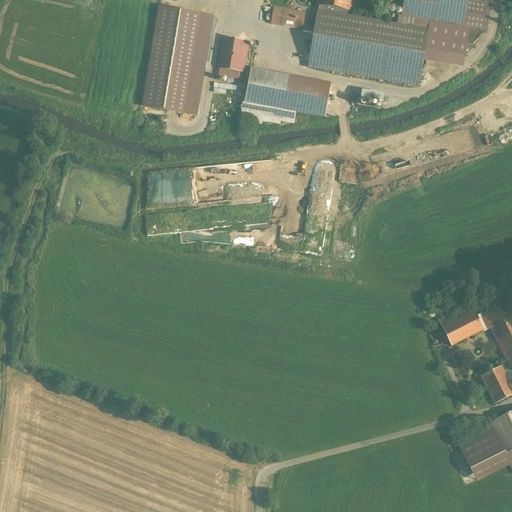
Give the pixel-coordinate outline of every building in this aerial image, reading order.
[(319,0),(317,11),(347,16),(349,0),(319,0)] [(466,0),(404,0),(401,15),(462,26),(466,0)] [(206,16),(160,8),(143,107),(196,116),(213,17),(206,16)] [(304,14),(281,10),(278,25),(301,29),(304,14)] [(427,30),(347,16),(317,11),(309,62),(418,81),(427,30)] [(248,42),(221,39),(215,76),(238,79),(239,71),(243,72),(248,42)] [(290,77),(250,70),(244,103),(285,110),(290,77)] [(331,84),(290,77),(285,110),(326,117),(331,84)] [(355,102),(379,106),(381,93),(358,89),(355,102)] [(470,305),(438,321),(451,346),(483,331),(478,321),(470,305)] [(511,311),(509,305),(481,319),(487,329),(492,327),(497,338),(495,338),(510,368),(511,367),(511,311)] [(511,395),(511,389),(501,367),(481,377),(495,404),(511,395)] [(492,429),(459,446),(476,481),(510,464),(511,468),(511,412),(489,424),(492,429)]
